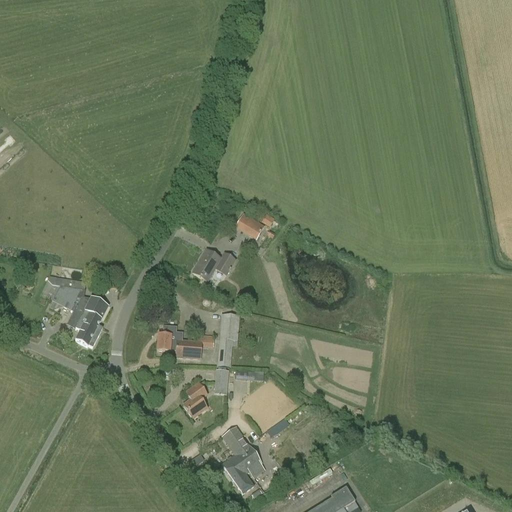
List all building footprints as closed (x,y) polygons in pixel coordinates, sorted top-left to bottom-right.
[(243,216),(235,230),(256,243),(264,228),(243,216)] [(262,224),(271,228),(275,220),(266,216),(262,224)] [(225,278),(235,263),(224,256),(221,261),(206,252),(192,275),(207,285),(215,272),(225,278)] [(85,313),(91,300),(84,299),(85,293),(84,293),(85,285),(49,279),(40,297),(73,314),(67,327),(75,331),(85,313)] [(92,299),(91,300),(85,313),(75,331),(80,334),(75,343),(88,350),(88,348),(92,350),(103,328),(99,326),(102,320),(109,307),(92,299)] [(237,349),(240,314),(221,313),(217,369),(230,370),(232,349),(237,349)] [(169,354),(171,339),(180,339),(180,342),(181,342),(182,337),(175,336),(175,330),(163,329),(162,338),(158,337),(156,353),(169,354)] [(171,339),(169,354),(174,354),(174,361),(200,363),(201,349),(213,350),(214,339),(194,337),(193,344),(187,343),(181,342),(180,342),(180,339),(171,339)] [(214,396),(226,397),(229,373),(216,372),(214,396)] [(235,382),(247,383),(248,374),(235,373),(235,382)] [(206,410),(201,402),(207,398),(198,385),(184,394),(190,403),(183,408),(192,421),(206,410)] [(272,430),(277,436),(285,430),(280,423),(272,430)] [(221,467),(238,491),(242,497),(253,489),(245,477),(261,466),(248,447),(247,447),(236,431),(222,440),(234,458),(221,467)] [(342,511),(343,511),(354,505),(345,490),(330,499),(331,501),(313,511),(342,511)]
